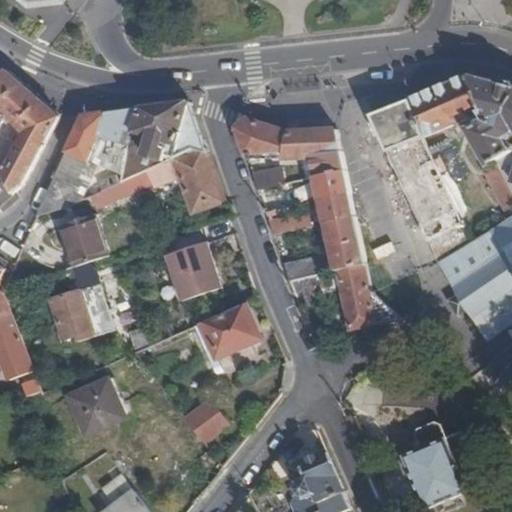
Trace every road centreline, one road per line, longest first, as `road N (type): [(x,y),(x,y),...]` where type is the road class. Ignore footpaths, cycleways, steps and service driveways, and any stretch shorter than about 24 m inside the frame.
road 1 (residential): [(232,66),(216,111),(218,135),(310,380)]
road 2 (residential): [(337,55),(442,323)]
road 3 (residential): [(80,73),(45,170),(27,205),(0,230)]
road 4 (residential): [(205,511),(310,380)]
road 5 (residential): [(442,323),(310,380)]
road 6 (residential): [(368,511),(310,380)]
